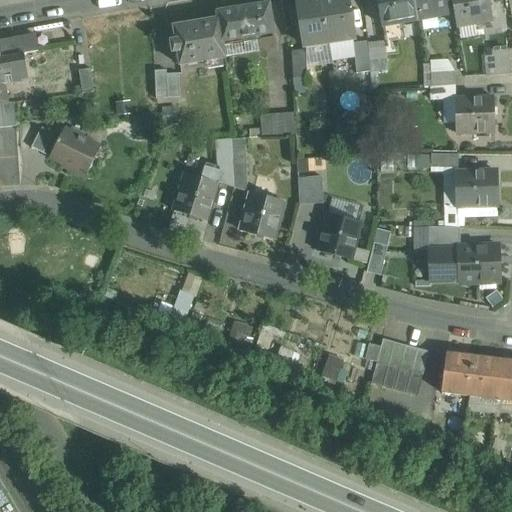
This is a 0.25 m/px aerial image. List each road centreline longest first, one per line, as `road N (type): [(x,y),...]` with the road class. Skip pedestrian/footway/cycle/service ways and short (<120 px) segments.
road 1 (residential): [(0,200),(40,200),(124,233),(511,332)]
road 2 (secondary): [(353,511),(0,362)]
road 3 (residential): [(0,347),(100,511)]
